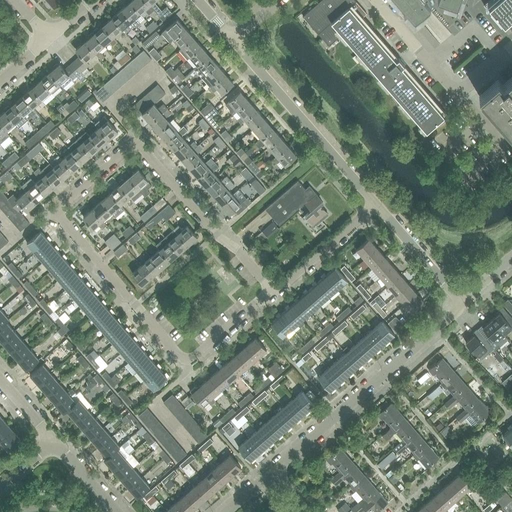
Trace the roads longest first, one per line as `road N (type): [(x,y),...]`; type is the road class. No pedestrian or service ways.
road 1 (residential): [(186,364),(53,212),(133,139),(274,292)]
road 2 (residential): [(268,471),(462,304)]
road 3 (residential): [(377,204),(233,38)]
road 4 (residential): [(377,0),(460,90),(511,46)]
road 5 (residential): [(274,292),(377,204)]
road 6 (residential): [(462,304),(377,204)]
